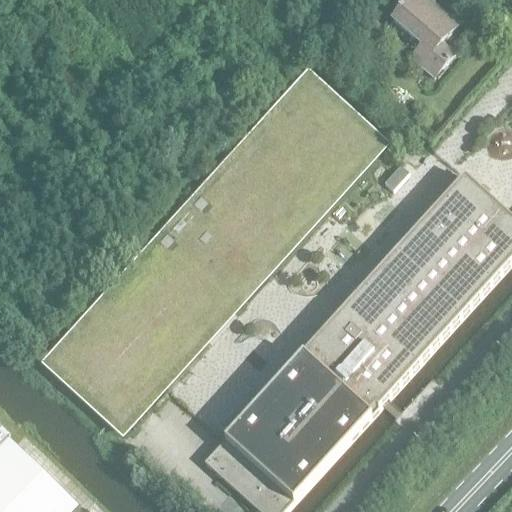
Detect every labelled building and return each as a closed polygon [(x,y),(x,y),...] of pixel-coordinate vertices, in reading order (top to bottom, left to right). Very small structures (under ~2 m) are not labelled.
[(440,49),(457,30),(422,0),(415,0),(392,26),(420,51),(410,64),(433,84),(454,61),(440,49)] [(125,444),(391,150),(309,75),(43,369),(125,444)] [(401,169),(396,174),(385,187),(394,195),(410,177),(401,169)] [(205,467),(232,492),(254,511),(289,511),(511,267),(511,223),(465,181),(205,467)] [(0,433),(0,511),(79,511),(10,445),(11,444),(0,433)]
